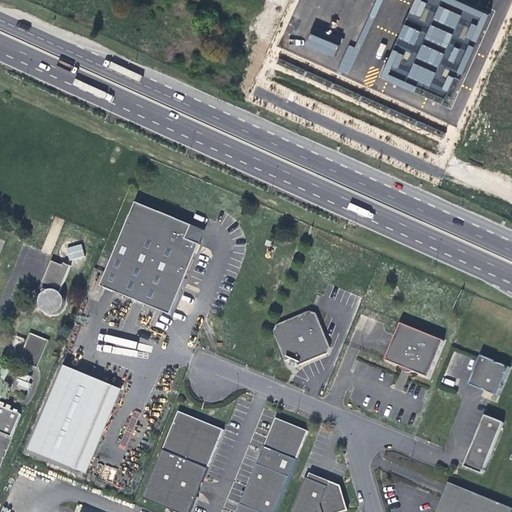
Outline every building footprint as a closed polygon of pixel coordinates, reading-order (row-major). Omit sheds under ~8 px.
[(412,0),(381,80),(453,108),(490,13),(455,0),(412,0)] [(306,46),(333,57),(338,45),(311,34),(306,46)] [(195,223),(138,200),(103,285),(173,313),(204,239),(204,236),(203,233),(201,229),(200,227),(198,225),(195,223)] [(66,247),(68,260),(84,256),(81,244),(66,247)] [(67,265),(55,260),(46,281),(58,286),(57,289),(54,289),(50,290),(48,291),(46,294),(44,296),(43,298),(43,300),(43,303),(43,306),(45,309),(46,310),(49,313),(51,314),(54,314),(56,314),(61,313),(64,311),(66,309),(67,306),(68,303),(68,299),(66,296),(63,291),(73,268),(67,265)] [(331,350),(333,344),(318,310),(313,308),(278,323),(276,328),(289,358),(292,357),(293,360),(297,362),(300,361),(301,363),(331,350)] [(412,369),(415,368),(430,374),(445,337),(403,320),(388,357),(403,363),(403,365),(404,366),(405,367),(408,369),(409,369),(412,369)] [(53,341),(33,332),(21,361),(41,370),(53,341)] [(481,352),(469,382),(483,387),(484,386),(489,389),(493,391),(496,392),(499,392),(510,365),(505,361),(502,360),(497,359),(495,359),(495,357),(481,352)] [(4,365),(0,374),(0,380),(5,383),(11,368),(4,365)] [(68,367),(34,452),(82,471),(117,387),(68,367)] [(32,379),(21,374),(19,378),(21,379),(18,386),(22,387),(21,390),(31,394),(33,387),(30,386),(32,379)] [(125,391),(117,387),(82,471),(91,475),(125,391)] [(21,416),(0,406),(0,433),(12,438),(21,416)] [(190,511),(224,430),(178,411),(143,499),(175,511),(190,511)] [(505,419),(487,412),(465,463),(484,471),(505,419)] [(270,511),(303,428),(271,415),(233,511),(270,511)] [(324,484),(326,479),(307,471),(305,476),(324,484)] [(324,484),(305,476),(302,475),(288,511),(332,511),(345,508),(337,483),(326,479),(324,484)] [(509,511),(511,508),(449,483),(436,511),(509,511)]
